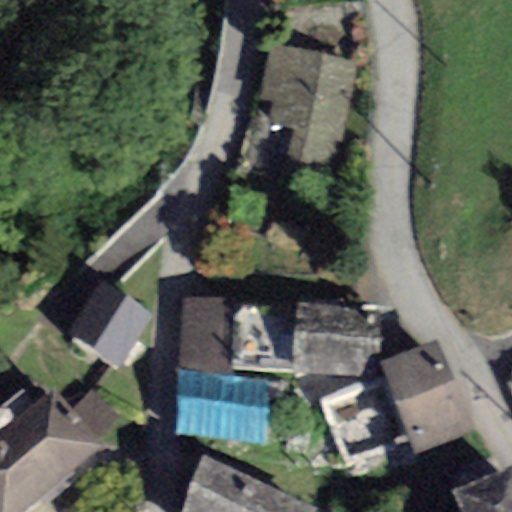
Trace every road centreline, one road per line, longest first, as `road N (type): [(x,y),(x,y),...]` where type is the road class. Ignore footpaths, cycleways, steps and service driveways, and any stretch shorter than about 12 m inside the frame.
road 1 (residential): [(249,0),(229,106),(182,222),(166,315),(160,511)]
road 2 (residential): [(394,0),(403,58),(393,203),(398,245),(415,289),(477,372)]
